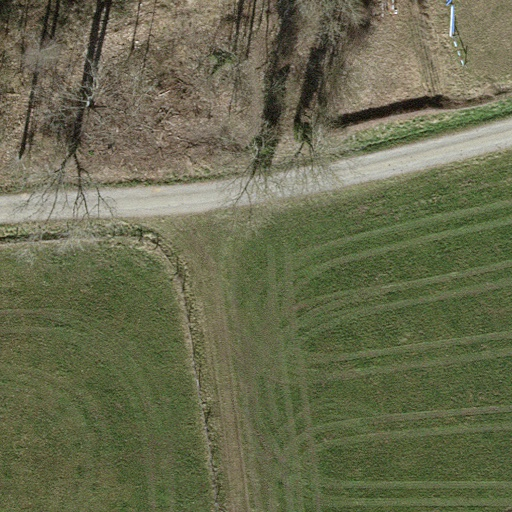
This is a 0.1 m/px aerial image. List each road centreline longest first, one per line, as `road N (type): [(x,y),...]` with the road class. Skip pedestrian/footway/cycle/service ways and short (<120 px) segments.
road 1 (track): [(511,131),(386,165),(194,200),(0,213)]
road 2 (track): [(242,511),(194,200)]
